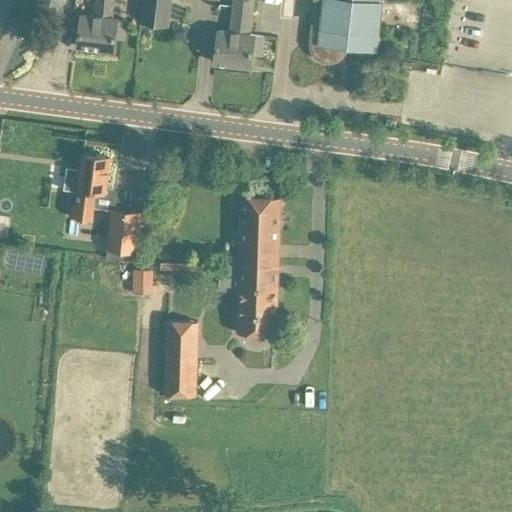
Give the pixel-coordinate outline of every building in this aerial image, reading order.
[(62,12),(63,0),(38,0),(38,9),(62,12)] [(113,0),(96,0),(94,16),(82,14),(80,26),(78,46),(114,50),(115,35),(125,36),(127,19),(117,18),(112,17),(113,0)] [(169,26),(171,0),(143,0),(141,23),(169,26)] [(252,8),(253,0),(235,0),(235,5),(232,31),(219,30),(217,41),(215,61),(251,66),(252,52),(262,53),(264,35),(255,34),(249,33),(252,8)] [(315,0),(311,41),(311,46),(312,50),(315,54),(318,58),(323,60),(327,61),(332,61),(337,59),(333,48),(342,44),(346,44),(377,48),(382,0),(315,0)] [(66,167),(64,188),(78,190),(76,204),(72,203),(70,216),(92,218),(94,207),(96,191),(106,192),(106,187),(108,176),(110,156),(83,153),(81,169),(66,167)] [(240,263),(279,265),(281,196),(242,195),(240,263)] [(110,228),(108,248),(135,251),(138,231),(141,211),(115,208),(113,208),(113,209),(110,228)] [(203,262),(161,261),(161,268),(203,270),(203,262)] [(279,265),(240,263),(239,290),(238,332),(276,333),(279,265)] [(152,292),(153,269),(134,269),(133,291),(152,292)] [(200,320),(167,319),(164,394),(197,395),(200,320)]
